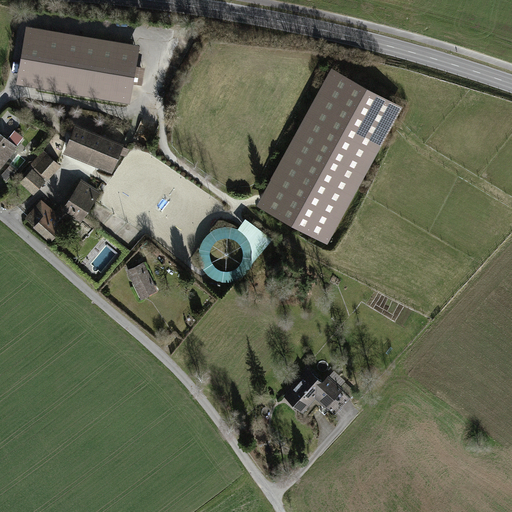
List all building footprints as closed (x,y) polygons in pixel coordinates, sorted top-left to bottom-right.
[(136,49),(28,30),(20,75),(129,93),(136,49)] [(397,105),(336,71),(262,205),(323,238),(397,105)] [(121,145),(77,127),(68,149),(111,166),(121,145)] [(0,165),(16,146),(0,133),(0,165)] [(42,151),(32,162),(48,176),(58,165),(42,151)] [(6,180),(15,170),(10,166),(1,176),(6,180)] [(43,180),(32,170),(22,182),(33,192),(43,180)] [(55,214),(42,202),(28,217),(50,237),(75,210),(82,215),(97,191),(82,182),(67,205),(65,204),(55,214)] [(245,219),(238,229),(242,232),(248,238),(252,246),(252,255),(250,263),(272,238),(245,219)] [(238,229),(230,227),(223,227),(215,229),(209,233),(204,239),(201,247),(200,254),(202,262),(206,269),(211,274),(218,277),(226,279),(234,278),(241,275),(246,269),(250,263),(252,255),(252,246),(248,238),(242,232),(238,229)] [(144,261),(127,268),(140,296),(156,289),(144,261)] [(308,369),(285,395),(302,411),(316,396),(319,393),(322,382),(308,369)] [(328,376),(322,382),(319,393),(328,402),(341,387),(328,376)] [(319,393),(316,396),(335,413),(354,392),(344,383),(341,387),(328,402),(319,393)]
